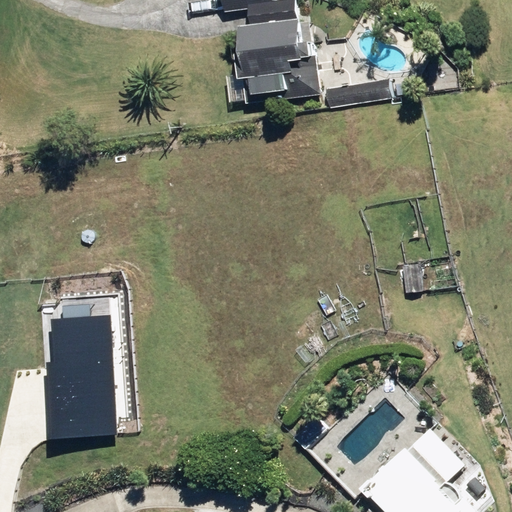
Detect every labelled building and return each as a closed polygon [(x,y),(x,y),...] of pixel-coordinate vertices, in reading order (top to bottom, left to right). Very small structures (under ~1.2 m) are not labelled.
[(249,71),(254,104),(328,93),(318,28),(316,18),(308,18),(304,0),(231,0),(233,11),(257,7),(260,22),(253,23),(254,28),(247,29),(253,70),(249,71)] [(333,87),(336,107),(400,97),(397,78),(333,87)] [(405,265),(410,293),(428,290),(423,262),(408,264),(405,265)] [(56,357),(62,434),(125,430),(124,414),(116,310),(61,314),(64,357),(56,357)] [(302,437),(313,449),(335,428),(324,416),(302,437)] [(489,511),(489,509),(455,478),(452,481),(417,448),(376,490),(398,511),(489,511)]
